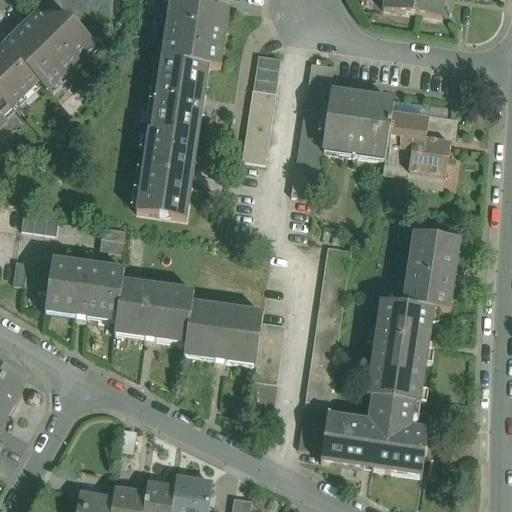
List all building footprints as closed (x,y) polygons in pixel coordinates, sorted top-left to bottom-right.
[(52,0),(40,0),(39,19),(40,19),(51,20),(52,0)] [(64,0),(52,0),(51,20),(63,21),(64,0)] [(113,0),(106,0),(64,0),(63,21),(70,21),(111,24),(113,0)] [(390,0),(388,13),(383,13),(383,14),(442,22),(437,21),(440,0),(390,0)] [(229,14),(170,5),(161,63),(209,70),(221,72),(229,14)] [(51,20),(40,19),(22,37),(62,78),(94,46),(70,21),(63,21),(51,20)] [(62,78),(22,37),(7,51),(5,49),(4,49),(38,84),(38,85),(46,93),(62,78)] [(38,84),(4,49),(0,53),(0,93),(14,107),(38,85),(38,84)] [(281,65),(258,61),(242,165),(265,169),(281,65)] [(209,70),(161,63),(151,134),(198,141),(209,70)] [(311,68),(306,102),(329,106),(330,98),(335,72),(311,68)] [(14,107),(0,93),(0,129),(5,124),(0,119),(13,107),(13,108),(14,107)] [(394,107),(330,98),(329,106),(322,152),(323,153),(353,157),(352,162),(354,162),(355,157),(384,162),(383,165),(385,166),(392,119),(394,107)] [(329,106),(306,102),(295,173),(320,177),(323,153),(322,152),(329,106)] [(453,128),(392,119),(385,166),(384,174),(445,183),(453,128)] [(198,141),(151,134),(148,133),(136,217),(186,224),(198,141)] [(320,177),(295,173),(291,201),(315,205),(320,177)] [(59,216),(24,211),(21,235),(56,240),(59,216)] [(126,235),(103,232),(99,255),(123,258),(126,235)] [(460,244),(413,237),(402,308),(434,313),(450,315),(460,244)] [(351,255),(328,251),(317,322),(341,326),(351,255)] [(124,274),(52,263),(48,294),(45,317),(116,327),(117,321),(122,285),(123,285),(124,274)] [(51,270),(16,265),(13,289),(48,294),(51,270)] [(123,285),(122,285),(117,321),(116,327),(114,339),(185,349),(186,343),(187,343),(192,307),(194,295),(123,285)] [(402,308),(380,305),(366,400),(372,401),(414,407),(426,409),(426,407),(420,406),(434,313),(402,308)] [(192,307),(187,343),(186,343),(185,349),(183,361),(256,371),(262,326),(263,317),(192,307)] [(341,326),(317,322),(305,405),(328,409),(329,409),(341,326)] [(285,330),(262,326),(256,371),(253,386),(277,389),(285,330)] [(0,428),(8,414),(10,414),(14,406),(13,405),(25,384),(0,370),(0,428)] [(253,386),(248,421),(263,424),(272,425),(277,389),(253,386)] [(414,407),(372,401),(368,428),(329,422),(330,416),(328,416),(322,456),(320,466),(421,481),(428,434),(411,431),(414,407)] [(305,405),(298,453),(322,456),(328,409),(305,405)] [(263,424),(248,421),(247,432),(262,434),(263,424)] [(208,511),(212,488),(176,483),(175,492),(171,511),(208,511)] [(171,511),(175,492),(147,488),(145,498),(143,511),(171,511)] [(143,511),(145,498),(114,493),(112,503),(110,511),(143,511)] [(110,511),(112,503),(79,498),(76,511),(110,511)] [(246,511),(248,505),(234,503),(232,511),(246,511)]
